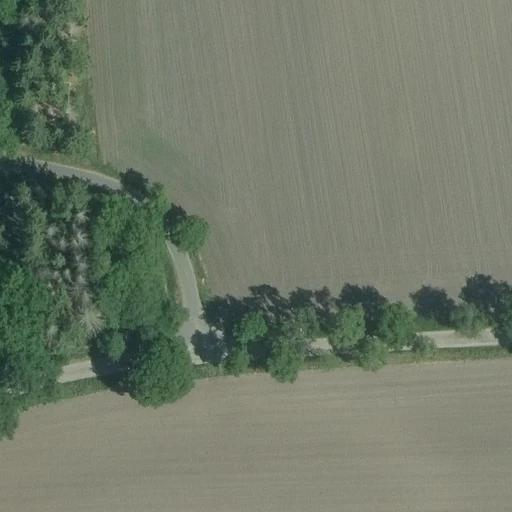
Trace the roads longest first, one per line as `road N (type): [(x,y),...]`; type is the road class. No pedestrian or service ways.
road 1 (unclassified): [(198,354),(511,336)]
road 2 (unclassified): [(198,354),(185,275),(164,230),(116,188),(0,161)]
road 3 (unclassified): [(0,395),(108,366),(198,354)]
